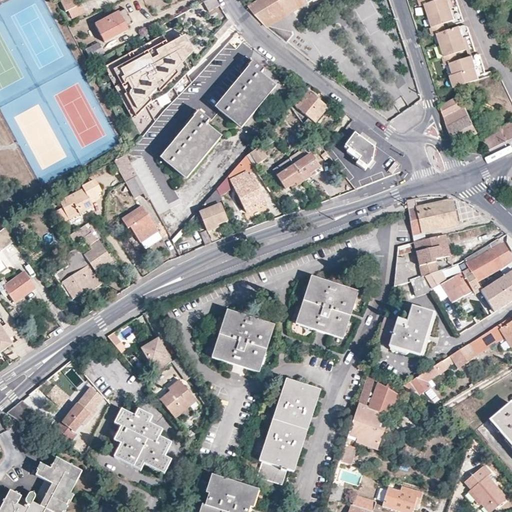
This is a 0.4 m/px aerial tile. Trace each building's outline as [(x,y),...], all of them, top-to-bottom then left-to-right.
[(86,12),(82,4),(80,6),(76,0),(63,0),(61,1),(66,12),(69,11),(73,19),(86,12)] [(216,0),(207,0),(202,3),(207,13),(219,7),(216,0)] [(259,0),(250,6),(265,23),(273,18),(301,0),(309,0),(311,3),(316,0),(317,0),(319,2),(321,0),(259,0)] [(301,0),(273,18),(279,22),(311,3),(309,0),(301,0)] [(457,0),(432,0),(425,2),(425,3),(428,14),(459,5),(457,0)] [(464,20),(459,5),(428,14),(432,26),(430,27),(432,34),(437,32),(455,27),(454,23),(464,20)] [(128,30),(126,27),(129,25),(133,23),(125,9),(119,13),(96,25),(105,42),(128,30)] [(267,26),(290,44),(297,36),(279,22),(273,18),(265,23),(267,26)] [(220,42),(235,29),(229,22),(214,34),(220,42)] [(468,26),(467,25),(465,24),(464,23),(461,24),(455,27),(437,32),(441,44),(464,36),(470,34),(468,26)] [(475,50),(470,34),(464,36),(441,44),(445,55),(442,56),(445,64),(450,62),(450,61),(468,56),(466,53),(475,50)] [(168,42),(165,36),(106,67),(131,119),(146,106),(156,122),(191,81),(187,76),(190,71),(183,58),(192,51),(186,41),(184,35),(168,42)] [(105,53),(100,43),(86,50),(91,60),(105,53)] [(480,52),(468,56),(450,61),(450,62),(453,73),(483,65),(480,52)] [(240,126),(273,86),(261,76),(265,70),(252,60),(244,70),(240,75),(242,76),(245,78),(219,110),(240,126)] [(483,65),(453,73),(450,74),(454,86),(464,82),(486,75),(483,65)] [(245,78),(242,76),(217,108),(219,110),(245,78)] [(275,88),(273,86),(240,126),(242,128),(275,88)] [(301,101),(297,98),(291,105),(309,129),(328,107),(321,101),(309,91),(301,101)] [(460,95),(442,104),(441,104),(448,127),(457,143),(478,132),(460,95)] [(401,132),(425,113),(417,102),(392,121),(401,132)] [(184,176),(218,135),(207,126),(211,121),(199,110),(194,116),(196,118),(198,120),(164,159),(184,176)] [(198,120),(196,118),(162,157),(164,159),(198,120)] [(502,143),(511,137),(511,120),(479,137),(486,151),(502,143)] [(270,144),(276,140),(269,130),(264,136),(270,144)] [(373,158),(375,148),(355,133),(344,147),(348,151),(347,152),(358,161),(356,164),(365,171),(372,161),(373,158)] [(221,138),(218,135),(184,176),(186,178),(221,138)] [(259,148),(246,157),(254,167),(266,159),(259,148)] [(310,155),(294,166),(305,181),(312,176),(310,173),(314,169),(318,167),(310,155)] [(124,181),(136,176),(127,156),(116,161),(124,181)] [(264,197),(261,191),(268,188),(256,170),(254,167),(246,157),(246,156),(239,164),(244,172),(233,178),(236,183),(233,185),(234,187),(248,212),(266,202),(267,202),(264,197)] [(294,166),(290,160),(277,170),(280,174),(278,176),(286,189),(291,185),(296,182),(298,185),(305,181),(294,166)] [(136,172),(158,214),(179,203),(165,177),(156,182),(148,166),(136,172)] [(148,195),(138,176),(126,182),(137,202),(148,195)] [(227,178),(218,188),(220,194),(232,188),(227,178)] [(99,196),(93,183),(60,200),(69,218),(91,208),(94,206),(91,200),(99,196)] [(218,188),(214,192),(218,202),(223,200),(220,194),(218,188)] [(419,199),(407,201),(413,235),(415,243),(426,240),(424,233),(457,226),(455,214),(453,201),(421,207),(419,199)] [(270,210),(266,202),(248,212),(251,219),(270,210)] [(206,246),(213,243),(207,230),(213,228),(228,221),(221,205),(200,214),(207,229),(200,232),(206,246)] [(157,230),(142,206),(121,219),(127,228),(129,226),(140,242),(146,238),(157,230)] [(199,209),(187,223),(191,226),(194,222),(192,221),(195,217),(199,209)] [(99,231),(91,221),(70,235),(76,243),(79,248),(82,252),(90,246),(84,237),(91,233),(93,235),(97,239),(102,236),(99,231)] [(0,231),(0,246),(3,250),(15,241),(5,228),(0,231)] [(449,247),(446,236),(446,235),(426,240),(415,243),(413,243),(422,279),(428,277),(438,273),(435,260),(451,256),(449,247)] [(92,250),(85,255),(88,259),(97,272),(106,266),(102,260),(109,254),(98,240),(90,246),(92,250)] [(482,292),(477,282),(503,268),(502,267),(511,261),(511,260),(503,245),(502,246),(498,240),(465,260),(466,263),(463,265),(461,266),(465,272),(444,285),(452,305),(472,292),(475,297),(480,293),(482,292)] [(412,250),(411,244),(399,247),(399,254),(412,250)] [(22,256),(14,245),(7,249),(15,261),(22,256)] [(82,252),(79,248),(72,252),(82,264),(88,259),(85,255),(82,252)] [(114,260),(109,254),(102,260),(106,266),(110,263),(114,260)] [(409,283),(408,264),(405,258),(398,257),(395,288),(409,283)] [(83,289),(85,292),(101,283),(89,265),(76,273),(64,281),(63,281),(75,298),(81,295),(78,292),(83,289)] [(76,273),(72,266),(60,274),(64,281),(76,273)] [(6,288),(9,292),(15,301),(27,292),(37,286),(25,271),(7,284),(4,280),(0,282),(0,287),(2,290),(6,288)] [(446,279),(442,272),(438,273),(428,277),(432,289),(440,285),(439,284),(446,279)] [(480,293),(493,314),(511,302),(511,272),(482,292),(480,293)] [(422,279),(412,282),(418,297),(433,291),(432,289),(428,277),(422,279)] [(341,339),(357,292),(315,278),(299,325),(341,339)] [(427,340),(435,314),(413,307),(408,322),(399,319),(389,315),(380,344),(390,347),(421,358),(427,340)] [(257,373),(272,325),(230,312),(215,359),(257,373)] [(0,353),(10,347),(16,343),(11,336),(0,320),(0,353)] [(511,324),(501,332),(498,328),(477,341),(484,353),(505,339),(511,348),(511,324)] [(115,333),(108,338),(120,355),(127,350),(115,333)] [(170,357),(160,340),(155,343),(143,351),(153,368),(156,374),(172,361),(170,357)] [(484,353),(477,341),(452,357),(456,363),(460,369),(484,353)] [(452,357),(404,387),(420,397),(431,389),(427,383),(448,371),(447,369),(456,363),(452,357)] [(398,396),(368,378),(359,406),(348,436),(360,440),(375,445),(383,423),(385,416),(385,415),(390,416),(398,396)] [(170,391),(160,400),(175,419),(196,401),(179,380),(168,389),(170,391)] [(291,472),(318,390),(290,381),(257,477),(257,478),(258,478),(282,486),(287,471),(291,472)] [(84,425),(96,411),(93,409),(102,398),(90,388),(80,400),(62,423),(60,422),(53,430),(69,443),(76,434),(74,433),(82,423),(84,425)] [(435,404),(439,400),(430,390),(425,394),(435,404)] [(511,405),(511,404),(492,421),(511,444),(511,405)] [(165,457),(171,443),(159,437),(163,430),(149,424),(153,416),(146,413),(138,409),(135,417),(121,409),(114,424),(120,427),(114,441),(120,444),(113,457),(140,471),(143,464),(164,475),(171,460),(165,457)] [(360,440),(348,436),(345,446),(356,450),(360,440)] [(356,450),(345,446),(339,463),(351,467),(356,450)] [(82,471),(56,457),(50,469),(40,463),(36,470),(38,470),(35,475),(52,484),(40,506),(50,511),(63,511),(65,511),(68,507),(67,506),(69,501),(71,502),(74,495),(70,493),(82,471)] [(499,511),(511,501),(491,480),(495,476),(488,468),(469,487),(473,492),(476,494),(488,507),(485,510),(486,511),(499,511)] [(247,511),(256,490),(216,476),(204,511),(247,511)] [(343,486),(333,483),(329,499),(333,500),(339,501),(343,486)] [(420,505),(423,494),(403,488),(402,492),(390,488),(383,507),(400,511),(412,511),(414,508),(418,510),(420,505)] [(50,511),(40,506),(33,502),(35,497),(35,496),(36,496),(35,495),(35,494),(33,492),(32,492),(31,492),(30,493),(29,493),(25,500),(25,501),(26,502),(26,503),(27,504),(26,506),(25,508),(17,504),(22,496),(10,490),(0,508),(0,511),(50,511)] [(473,498),(485,510),(488,507),(476,494),(473,498)] [(355,498),(353,506),(371,511),(372,511),(375,504),(355,498)]
